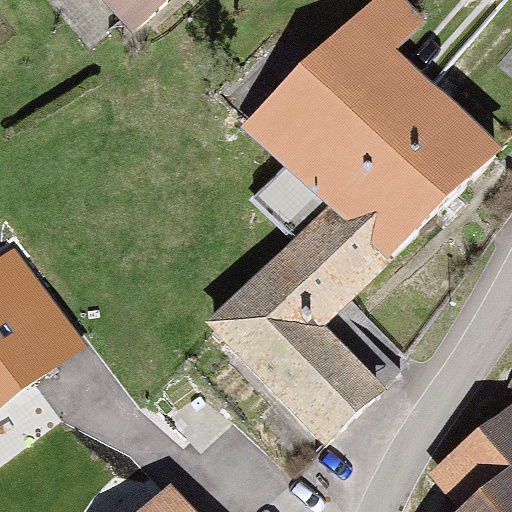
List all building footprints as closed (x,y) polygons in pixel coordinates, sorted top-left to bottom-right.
[(167,0),(104,0),(134,31),(167,0)] [(394,0),(382,0),(245,127),(325,214),(210,321),(322,442),(402,368),(346,309),(506,161),(407,54),(428,35),(394,0)] [(0,405),(89,341),(15,252),(0,262),(0,405)] [(511,511),(511,419),(437,480),(463,511),(511,511)] [(199,511),(172,483),(141,511),(199,511)]
